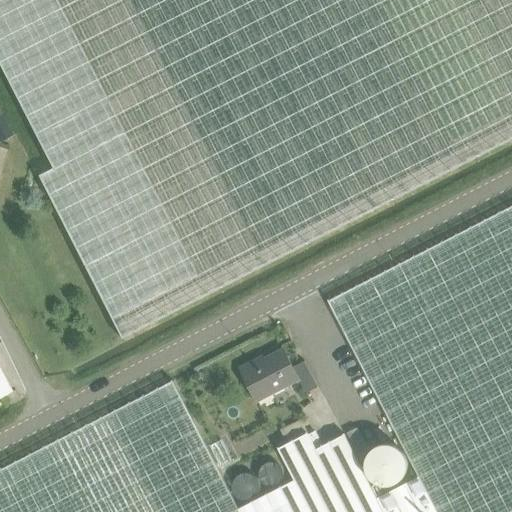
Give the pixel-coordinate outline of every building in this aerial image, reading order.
[(511,136),(511,0),(0,0),(0,68),(51,168),(36,176),(119,337),(243,274),(511,136)] [(7,125),(0,128),(0,142),(12,135),(7,125)] [(511,511),(511,206),(328,301),(435,509),(436,511),(290,511),(286,503),(269,511),(238,511),(236,507),(172,382),(0,469),(0,511),(511,511)] [(238,370),(246,385),(254,401),(297,380),(304,394),(318,386),(305,361),(291,368),(282,351),(260,362),(259,360),(238,370)] [(0,396),(10,391),(0,372),(0,396)] [(293,480),(236,507),(238,511),(269,511),(286,503),(290,511),(436,511),(435,509),(428,511),(383,511),(344,435),(315,449),(307,433),(277,447),(293,480)] [(221,440),(210,446),(220,466),(231,461),(221,440)]
